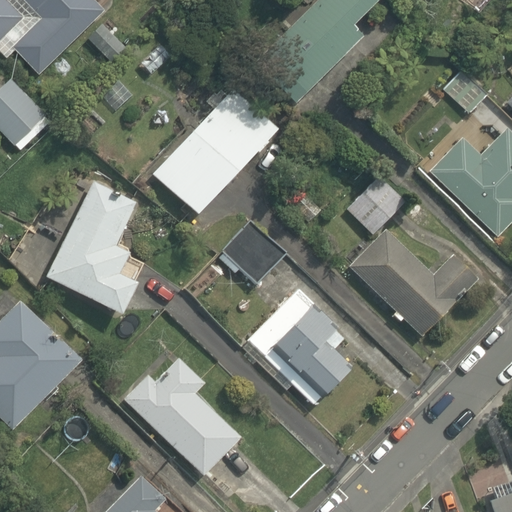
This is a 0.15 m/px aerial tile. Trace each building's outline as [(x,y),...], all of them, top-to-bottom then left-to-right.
[(0,0),(0,58),(7,52),(33,76),(97,7),(89,0),(0,0)] [(361,1),(359,0),(310,0),(247,65),(284,101),(347,36),(337,26),(361,1)] [(455,70),(439,90),(466,112),(482,92),(455,70)] [(1,77),(0,78),(0,133),(15,149),(44,119),(1,77)] [(511,88),(497,105),(511,117),(511,88)] [(259,128),(214,90),(141,174),(186,213),(259,128)] [(472,155),(455,138),(423,171),(492,239),(511,218),(511,152),(493,134),(472,155)] [(373,172),(340,206),(367,233),(400,199),(373,172)] [(135,202),(91,183),(44,276),(119,314),(135,282),(117,273),(128,252),(115,246),(135,202)] [(281,252),(246,220),(212,257),(229,273),(232,270),(251,286),(281,252)] [(419,277),(374,234),(342,267),(413,334),(450,295),(464,308),(483,288),(444,251),(419,277)] [(296,294),(248,343),(313,407),(346,373),(319,347),(334,331),(296,294)] [(0,424),(8,432),(74,365),(8,300),(0,307),(0,424)] [(200,382),(169,351),(143,378),(134,369),(109,395),(189,474),(229,435),(188,394),(200,382)] [(156,496),(131,474),(97,511),(143,511),(156,496)] [(511,511),(511,482),(476,496),(482,511),(511,511)]
